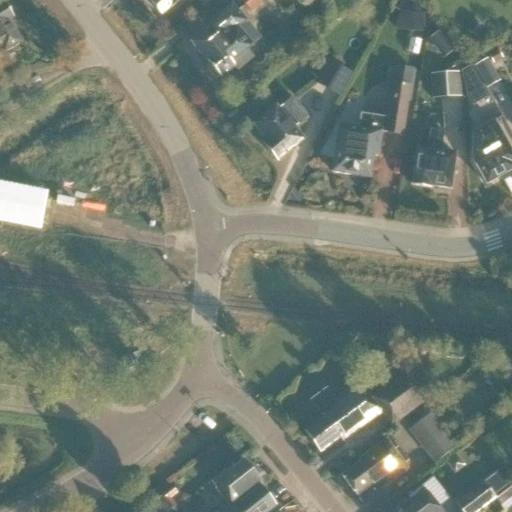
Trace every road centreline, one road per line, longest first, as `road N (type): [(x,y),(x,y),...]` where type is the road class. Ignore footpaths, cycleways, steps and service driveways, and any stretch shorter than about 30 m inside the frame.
road 1 (tertiary): [(202,228),(316,229),(448,248),(511,234)]
road 2 (tertiary): [(202,228),(158,118),(68,0)]
road 3 (tertiary): [(332,511),(251,413),(197,371)]
road 4 (tertiary): [(197,371),(209,272),(202,228)]
road 5 (unclassified): [(136,437),(80,410),(0,397)]
road 6 (tertiary): [(21,511),(136,437)]
road 7 (track): [(108,48),(0,116)]
